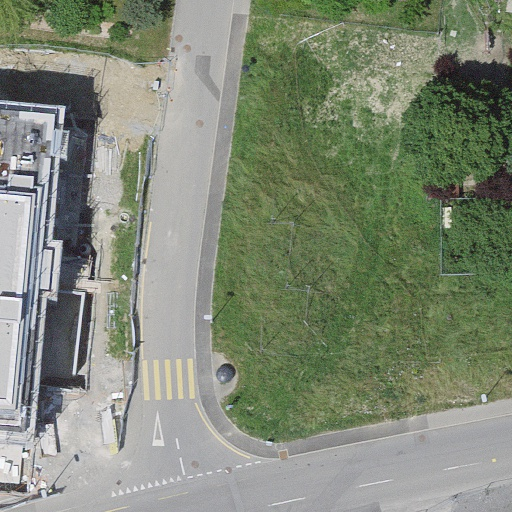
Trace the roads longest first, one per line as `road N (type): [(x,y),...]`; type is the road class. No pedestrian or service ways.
road 1 (residential): [(188,511),(167,373),(177,190),(203,0)]
road 2 (residential): [(511,452),(242,511)]
